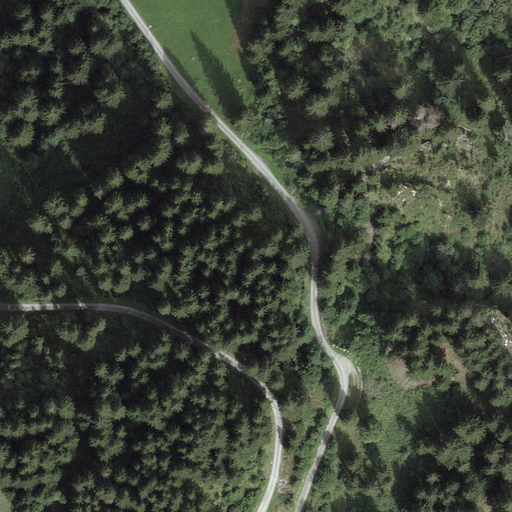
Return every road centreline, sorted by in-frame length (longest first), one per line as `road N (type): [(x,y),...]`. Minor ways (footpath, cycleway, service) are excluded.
road 1 (track): [(298,511),(344,382),(317,327),(311,234),(122,0)]
road 2 (track): [(0,304),(141,313),(224,357),(275,405),(277,456),(261,511)]
